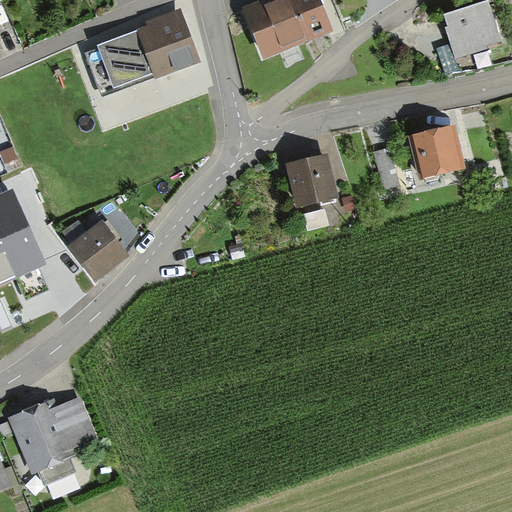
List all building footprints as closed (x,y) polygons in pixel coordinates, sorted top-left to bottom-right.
[(259,0),(243,7),(261,50),(325,23),(315,0),(259,0)] [(487,0),(475,0),(442,10),(455,54),(500,40),(487,0)] [(151,29),(88,53),(103,94),(198,59),(180,11),(148,23),(151,29)] [(421,177),(462,165),(449,122),(408,134),(421,177)] [(0,146),(0,159),(4,169),(21,162),(12,141),(0,146)] [(381,185),(393,181),(384,145),(372,148),(381,185)] [(296,201),(331,192),(322,155),(308,158),(305,148),(284,153),(296,201)] [(0,283),(45,264),(12,191),(0,196),(0,283)] [(101,223),(71,247),(96,279),(126,255),(101,223)] [(40,413),(4,432),(39,498),(69,482),(59,462),(86,447),(68,413),(46,425),(40,413)]
